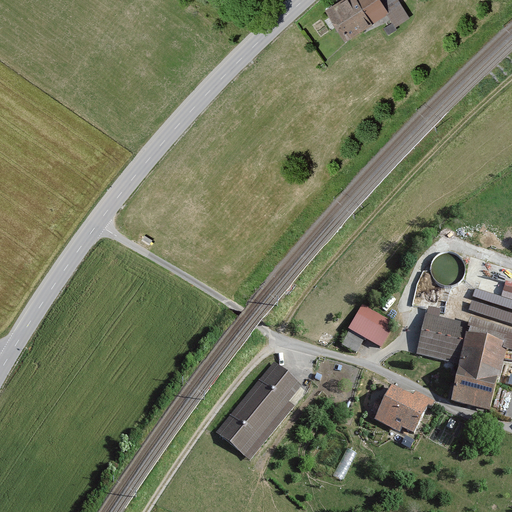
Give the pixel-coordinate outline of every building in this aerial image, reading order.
[(409,23),(394,0),(351,0),(328,14),(347,47),(389,21),(395,33),(409,23)] [(458,281),(462,260),(436,254),(432,273),(442,275),(442,277),(458,281)] [(511,288),(504,286),(502,297),(475,290),(469,314),(511,325),(511,288)] [(395,327),(364,309),(352,331),(383,350),(395,327)] [(468,326),(426,316),(416,356),(460,366),(453,402),(492,413),(508,347),(466,336),(468,326)] [(276,368),(218,435),(252,464),(295,411),(287,405),(300,389),(276,368)] [(413,398),(393,388),(378,420),(399,432),(402,427),(415,435),(428,408),(432,410),(434,405),(415,394),(413,398)]
